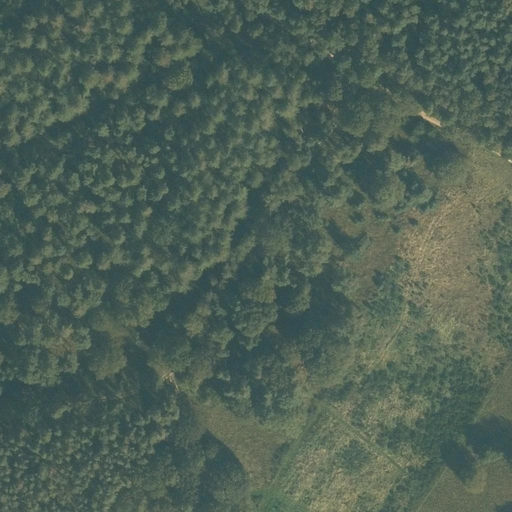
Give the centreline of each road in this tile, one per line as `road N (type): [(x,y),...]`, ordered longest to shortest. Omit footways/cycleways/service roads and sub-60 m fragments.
road 1 (track): [(359,77),(168,375),(0,418)]
road 2 (track): [(511,158),(378,89),(237,0)]
road 3 (track): [(168,375),(172,409),(118,476),(110,511)]
